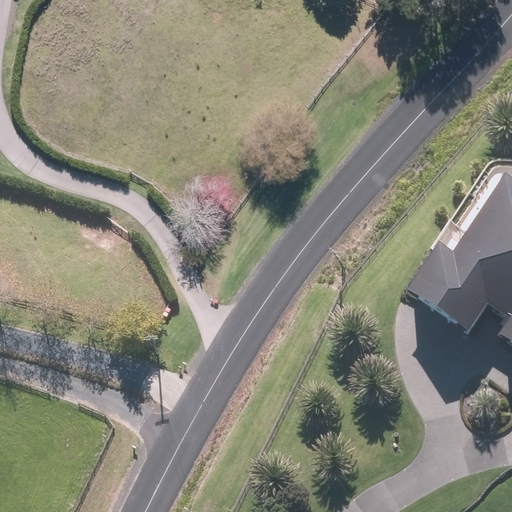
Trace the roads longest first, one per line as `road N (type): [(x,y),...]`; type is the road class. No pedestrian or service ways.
road 1 (unclassified): [(511,13),(366,171),(291,268),(228,359),(146,511)]
road 2 (unknown): [(195,418),(0,353)]
